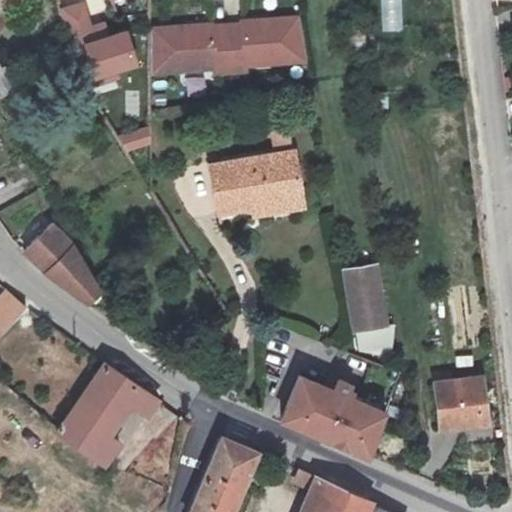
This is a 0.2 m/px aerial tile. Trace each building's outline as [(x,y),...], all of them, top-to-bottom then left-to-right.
[(141,67),(129,29),(109,35),(104,18),(92,22),(85,0),(81,0),(61,6),(84,84),(141,67)] [(379,0),(381,32),(403,31),(400,0),(379,0)] [(254,20),(239,21),(242,67),(258,66),(258,60),(317,57),(310,15),(253,18),(254,20)] [(224,20),(163,24),(163,67),(226,62),(226,68),(242,67),(239,21),(225,22),(224,20)] [(123,152),(153,145),(149,127),(118,134),(123,152)] [(230,218),(266,209),(315,199),(304,151),(221,169),(230,218)] [(315,199),(266,209),(269,219),(317,210),(315,199)] [(55,260),(100,295),(109,283),(77,234),(60,217),(40,243),(55,260)] [(345,268),(356,328),(386,323),(377,265),(345,268)] [(0,335),(27,306),(8,294),(5,290),(0,295),(0,335)] [(345,358),(318,345),(304,375),(323,383),(318,396),(364,417),(370,406),(390,415),(401,384),(368,368),(366,359),(368,354),(351,346),(345,358)] [(102,367),(56,434),(106,466),(120,444),(110,434),(131,406),(147,416),(156,402),(102,367)] [(323,383),(304,375),(299,387),(318,396),(323,383)] [(466,375),(425,380),(430,424),(473,419),(466,375)] [(370,406),(364,417),(384,427),(390,415),(370,406)] [(232,511),(258,455),(221,438),(191,511),(232,511)] [(300,511),(369,511),(372,507),(374,502),(316,477),(300,511)]
